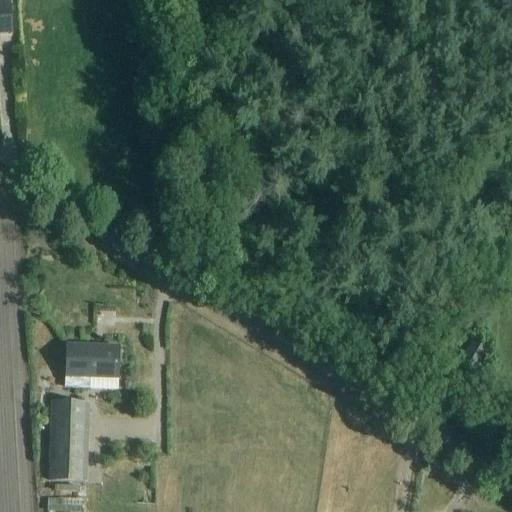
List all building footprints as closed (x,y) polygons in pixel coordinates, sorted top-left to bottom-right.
[(0,36),(11,36),(9,4),(0,4),(0,36)] [(144,79),(133,80),(134,96),(145,95),(144,79)] [(473,344),(464,360),(477,367),(486,351),(473,344)] [(119,348),(66,346),(65,380),(118,382),(119,348)] [(52,404),(51,428),(50,483),(85,484),(88,405),(52,404)] [(48,499),(47,511),(81,511),(82,501),(48,499)]
